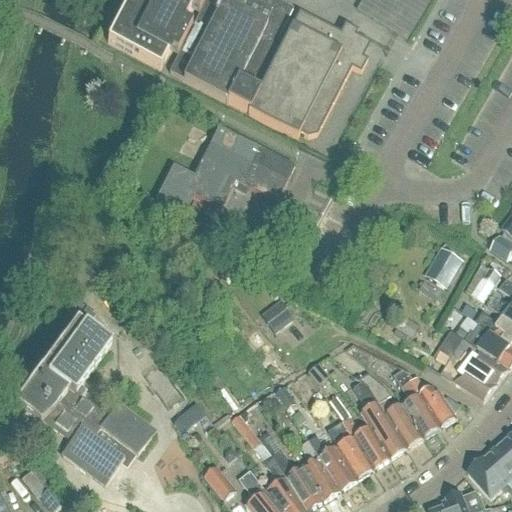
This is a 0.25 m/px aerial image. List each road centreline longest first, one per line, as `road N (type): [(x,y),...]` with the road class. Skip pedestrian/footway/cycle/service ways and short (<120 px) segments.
road 1 (unclassified): [(383,183),(484,0)]
road 2 (residential): [(403,511),(483,446),(511,410)]
